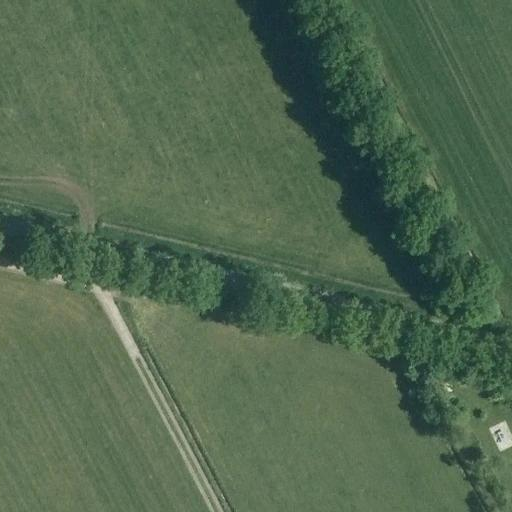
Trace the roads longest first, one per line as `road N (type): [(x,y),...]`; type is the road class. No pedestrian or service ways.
road 1 (unclassified): [(0,225),(511,347)]
road 2 (track): [(85,246),(216,511)]
